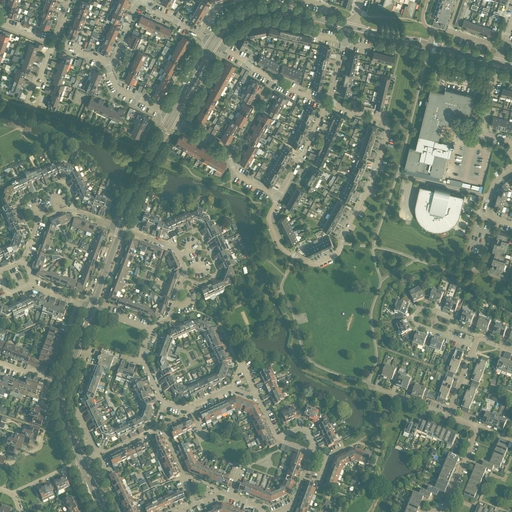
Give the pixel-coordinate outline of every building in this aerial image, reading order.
[(129,5),(118,0),(117,0),(116,5),(124,9),(125,6),(128,7),(129,5)] [(207,4),(208,2),(206,0),(205,0),(204,2),(201,0),(198,5),(206,9),(206,8),(207,9),(209,5),(207,4)] [(349,5),(350,1),(345,0),(340,0),(339,4),(346,6),(346,8),(349,9),(350,5),(349,5)] [(384,0),(382,8),(391,11),(395,2),(393,1),(392,0),(409,0),(407,6),(405,5),(402,15),(412,18),(417,1),(419,2),(420,0),(384,0)] [(437,5),(434,14),(437,15),(435,18),(434,18),(435,19),(432,25),(441,28),(441,25),(443,26),(444,27),(444,28),(445,28),(446,28),(446,27),(447,27),(448,23),(445,22),(452,3),(455,4),(455,0),(438,0),(438,1),(441,2),(440,5),(437,5)] [(80,2),(78,6),(88,9),(90,4),(81,1),(81,2),(80,2)] [(19,7),(15,6),(9,4),(8,7),(9,8),(9,10),(17,12),(19,7)] [(124,9),(116,5),(114,10),(125,15),(126,12),(123,11),(124,9)] [(205,11),(206,9),(198,5),(195,10),(204,15),(206,12),(205,11)] [(86,14),(88,9),(78,6),(77,9),(78,10),(78,11),(86,14)] [(15,18),(17,12),(9,10),(8,11),(7,11),(6,14),(15,18)] [(49,18),(51,13),(42,10),(41,15),(43,16),(49,18)] [(125,15),(114,10),(111,15),(119,18),(121,16),(124,17),(125,15)] [(204,15),(195,10),(193,15),(200,19),(201,18),(202,18),(204,15)] [(84,19),(86,14),(78,11),(77,13),(76,12),(75,16),(84,19)] [(118,21),(119,18),(111,15),(109,20),(112,21),(120,25),(121,22),(118,21)] [(142,25),(145,17),(140,15),(137,23),(142,25)] [(200,19),(193,15),(190,19),(199,24),(201,21),(199,20),(200,19)] [(52,19),(49,18),(43,16),(41,21),(49,24),(50,22),(51,23),(52,19)] [(82,24),(84,19),(75,16),(73,19),(75,20),(74,21),(82,24)] [(147,28),(151,20),(145,17),(142,25),(147,28)] [(151,32),(155,22),(151,20),(147,28),(146,30),(151,32)] [(49,25),(49,24),(41,21),(39,26),(45,29),(48,30),(50,26),(49,25)] [(80,29),(82,24),(74,21),(73,23),(72,22),(71,26),(78,29),(80,29)] [(118,30),(120,25),(112,21),(110,26),(118,30)] [(156,34),(160,24),(155,22),(151,32),(156,34)] [(160,37),(161,34),(165,26),(160,24),(156,34),(160,37)] [(76,34),(78,29),(71,26),(69,25),(67,29),(69,29),(68,31),(76,34)] [(116,35),(118,30),(110,26),(108,31),(116,35)] [(171,29),(165,26),(161,34),(167,37),(171,29)] [(497,31),(491,29),(489,36),(494,38),(497,31)] [(10,33),(3,30),(2,33),(1,33),(0,32),(0,35),(0,36),(0,35),(0,38),(7,41),(10,33)] [(76,34),(68,31),(67,32),(66,32),(65,35),(71,38),(70,40),(76,42),(79,35),(76,34)] [(113,40),(116,35),(108,31),(105,36),(113,40)] [(128,35),(127,37),(138,42),(140,37),(132,34),(131,36),(128,35)] [(111,45),(113,40),(105,36),(103,41),(111,45)] [(182,36),(179,41),(187,45),(190,40),(182,36)] [(239,37),(237,40),(247,45),(249,40),(242,36),(240,38),(239,37)] [(135,48),(138,42),(127,37),(126,40),(129,41),(127,44),(135,48)] [(244,50),(247,45),(237,40),(236,42),(237,43),(236,45),(244,50)] [(109,50),(111,45),(103,41),(101,46),(109,50)] [(184,50),(187,45),(179,41),(177,45),(184,50)] [(30,43),(28,49),(36,52),(37,49),(40,50),(42,45),(36,42),(35,45),(30,43)] [(107,55),(109,50),(101,46),(99,45),(96,50),(107,55)] [(182,54),(184,50),(177,45),(174,50),(182,54)] [(322,45),(321,50),(331,53),(332,50),(330,50),(331,47),(322,45)] [(35,54),(36,52),(28,49),(26,54),(37,58),(38,55),(35,54)] [(132,52),(131,54),(133,55),(135,56),(143,59),(146,60),(148,55),(138,50),(136,53),(132,52)] [(179,59),(182,54),(174,50),(171,55),(179,59)] [(61,58),(60,60),(68,63),(70,58),(65,56),(66,53),(60,51),(58,56),(61,58)] [(26,54),(23,53),(21,58),(24,59),(32,62),(33,59),(36,60),(37,58),(26,54)] [(261,64),(266,57),(261,54),(257,62),(261,64)] [(179,59),(171,55),(169,59),(176,64),(179,59)] [(143,59),(135,56),(133,61),(141,64),(143,59)] [(266,67),(270,59),(266,57),(261,64),(266,67)] [(31,64),(32,62),(24,59),(22,64),(34,68),(34,65),(31,64)] [(174,68),(176,64),(169,59),(166,64),(174,68)] [(271,70),(275,62),(270,59),(266,67),(271,70)] [(66,68),(68,63),(60,60),(59,63),(56,62),(55,64),(66,68)] [(226,64),(225,66),(233,71),(236,66),(228,61),(228,62),(225,60),(224,62),(226,64)] [(139,69),(141,64),(133,61),(131,65),(139,69)] [(280,65),(275,62),(271,70),(276,72),(280,65)] [(34,68),(22,64),(20,69),(29,72),(30,69),(33,70),(34,68)] [(65,73),(66,68),(55,64),(54,67),(57,68),(56,70),(65,73)] [(174,68),(166,64),(163,69),(171,73),(174,68)] [(284,74),(288,66),(283,64),(279,72),(284,74)] [(139,69),(131,65),(129,70),(137,74),(139,69)] [(235,72),(233,71),(225,66),(224,69),(221,67),(219,70),(230,76),(232,77),(235,72)] [(289,76),(293,68),(288,66),(284,74),(289,76)] [(29,72),(20,69),(17,68),(15,73),(24,76),(25,73),(28,74),(29,72)] [(294,78),(298,70),(293,68),(289,76),(294,78)] [(168,78),(171,73),(163,69),(160,74),(163,75),(168,78)] [(63,78),(65,73),(56,70),(56,73),(52,72),(51,74),(63,78)] [(94,70),(91,75),(103,80),(104,78),(101,76),(102,73),(94,70)] [(134,79),(137,74),(129,70),(126,75),(134,79)] [(228,80),(230,76),(219,70),(218,72),(221,73),(220,76),(228,80)] [(303,72),(298,70),(294,78),(300,80),(303,72)] [(23,79),(24,76),(15,73),(13,78),(25,82),(26,80),(23,79)] [(61,83),(63,78),(51,74),(51,77),(54,78),(53,81),(61,83)] [(103,80),(91,75),(89,80),(97,83),(98,81),(102,82),(103,80)] [(132,84),(134,79),(126,75),(124,80),(132,84)] [(171,79),(168,78),(163,75),(161,80),(168,85),(171,79)] [(225,85),(228,80),(220,76),(218,79),(215,77),(214,79),(225,85)] [(25,82),(13,78),(12,83),(20,86),(21,84),(24,85),(25,82)] [(222,90),(225,85),(214,79),(213,81),(216,83),(214,85),(222,90)] [(253,79),(250,84),(261,90),(262,88),(259,86),(261,83),(253,79)] [(96,86),(97,83),(89,80),(87,85),(98,90),(99,87),(96,86)] [(168,85),(161,80),(158,85),(166,89),(168,85)] [(61,84),(61,83),(53,81),(52,83),(55,84),(54,87),(62,90),(64,85),(61,84)] [(19,89),(20,86),(12,83),(10,89),(15,91),(14,93),(20,96),(22,90),(19,89)] [(87,85),(85,84),(83,89),(93,93),(94,91),(97,92),(98,90),(87,85)] [(261,90),(250,84),(247,89),(255,93),(257,91),(259,92),(261,90)] [(166,89),(158,85),(155,90),(163,94),(166,89)] [(220,95),(222,90),(214,85),(213,88),(210,86),(209,88),(220,95)] [(61,95),(62,90),(54,87),(53,90),(50,89),(49,91),(61,95)] [(220,95),(209,88),(208,91),(211,92),(209,95),(217,99),(220,95)] [(255,93),(247,89),(245,93),(255,100),(257,97),(254,96),(255,93)] [(438,90),(430,89),(428,98),(429,98),(429,100),(428,100),(416,148),(410,147),(405,168),(442,177),(447,158),(449,159),(451,151),(449,151),(450,147),(451,147),(452,141),(440,138),(440,141),(438,140),(439,140),(442,125),(442,123),(450,124),(453,111),(454,111),(454,112),(469,116),(470,113),(471,108),(474,96),(445,89),(444,93),(438,91),(438,90)] [(163,94),(155,90),(153,94),(160,99),(163,94)] [(59,100),(61,95),(49,91),(48,93),(52,94),(51,97),(59,100)] [(255,100),(245,93),(242,98),(250,103),(251,100),(254,102),(255,100)] [(277,97),(273,95),(272,97),(274,98),(276,99),(284,103),(286,105),(289,100),(279,94),(277,97)] [(217,99),(209,95),(206,100),(214,104),(217,99)] [(91,109),(95,101),(92,100),(94,97),(91,96),(86,107),(91,109)] [(57,105),(59,100),(51,97),(50,100),(46,99),(44,104),(51,106),(52,104),(57,105)] [(96,111),(101,100),(99,99),(98,102),(95,101),(91,109),(96,111)] [(281,108),(284,103),(276,99),(273,103),(281,108)] [(101,113),(105,105),(102,104),(103,101),(101,100),(96,111),(101,113)] [(214,104),(206,100),(204,104),(212,109),(214,104)] [(245,102),(242,107),(250,112),(253,107),(245,102)] [(278,113),(281,108),(273,103),(270,108),(278,113)] [(106,116),(111,105),(109,104),(107,107),(105,105),(101,113),(106,116)] [(212,109),(204,104),(201,109),(209,114),(212,109)] [(111,118),(115,110),(112,109),(113,106),(111,105),(106,116),(111,118)] [(307,105),(305,110),(315,114),(316,111),(315,110),(316,108),(307,105)] [(247,116),(250,112),(242,107),(240,112),(247,116)] [(116,120),(121,109),(119,108),(117,111),(115,110),(111,118),(110,121),(115,123),(116,120)] [(278,113),(270,108),(268,113),(276,117),(278,113)] [(123,110),(121,109),(116,120),(121,122),(125,114),(122,113),(123,110)] [(206,118),(209,114),(201,109),(198,114),(206,118)] [(314,117),(315,114),(305,110),(303,115),(311,118),(312,116),(314,117)] [(245,121),(247,116),(240,112),(237,117),(245,121)] [(259,114),(258,116),(269,123),(274,119),(264,113),(262,116),(259,114)] [(332,115),(331,117),(341,121),(344,116),(336,113),(334,116),(332,115)] [(140,114),(137,119),(148,124),(149,122),(146,121),(148,118),(140,114)] [(203,123),(206,118),(198,114),(196,119),(203,123)] [(310,120),(311,118),(303,115),(301,120),(311,124),(312,121),(310,120)] [(271,124),(269,123),(258,116),(257,118),(259,120),(258,123),(266,127),(268,128),(271,124)] [(242,126),(245,121),(237,117),(234,121),(234,122),(239,124),(239,125),(242,126)] [(339,126),(341,121),(331,117),(330,119),(332,120),(331,123),(339,126)] [(148,124),(137,119),(135,124),(143,128),(144,125),(147,126),(148,124)] [(236,129),(239,125),(239,124),(234,122),(234,121),(231,120),(228,125),(236,129)] [(310,127),(311,124),(301,120),(299,124),(307,128),(308,126),(310,127)] [(263,132),(266,127),(258,123),(257,125),(254,123),(253,126),(263,132)] [(337,131),(339,126),(331,123),(330,125),(328,125),(327,127),(337,131)] [(143,128),(135,124),(133,129),(144,134),(145,132),(142,130),(143,128)] [(228,125),(227,124),(224,129),(226,130),(234,134),(236,129),(228,125)] [(306,130),(307,128),(299,124),(296,129),(307,134),(308,131),(306,130)] [(369,124),(367,129),(378,133),(379,131),(377,130),(378,127),(369,124)] [(261,136),(263,132),(253,126),(251,128),(254,130),(253,132),(261,136)] [(335,136),(337,131),(327,127),(326,129),(328,130),(327,133),(335,136)] [(144,134),(133,129),(131,134),(139,138),(140,135),(143,136),(144,134)] [(307,134),(296,129),(294,134),(303,138),(304,136),(305,137),(307,134)] [(234,134),(226,130),(223,134),(231,139),(234,134)] [(258,141),(261,136),(253,132),(251,134),(249,133),(247,135),(258,141)] [(333,141),(335,136),(327,133),(326,135),(324,135),(323,137),(333,141)] [(231,139),(223,134),(220,139),(228,144),(231,139)] [(302,140),(303,138),(294,134),(292,139),(302,144),(303,141),(302,140)] [(179,147),(185,136),(183,135),(182,138),(179,137),(174,144),(179,147)] [(255,146),(258,141),(247,135),(246,137),(249,139),(247,142),(255,146)] [(373,140),(374,137),(366,135),(364,140),(374,143),(375,141),(373,140)] [(184,150),(188,142),(186,141),(188,138),(185,136),(179,147),(184,150)] [(331,146),(333,141),(323,137),(322,139),(324,140),(323,143),(331,146)] [(302,144),(292,139),(290,144),(298,148),(299,146),(301,147),(302,144)] [(189,152),(195,142),(193,141),(191,144),(188,142),(184,150),(189,152)] [(197,143),(195,142),(189,152),(193,155),(198,147),(195,146),(197,143)] [(258,147),(255,146),(247,142),(246,144),(249,146),(248,148),(255,152),(258,147)] [(329,151),(331,146),(323,143),(321,145),(320,144),(318,147),(329,151)] [(284,145),(281,150),(291,155),(292,153),(291,152),(292,149),(284,145)] [(370,150),(371,148),(362,145),(360,150),(371,153),(372,151),(370,150)] [(198,158),(204,147),(202,146),(200,149),(198,147),(193,155),(198,158)] [(198,158),(197,160),(201,163),(203,160),(207,153),(205,151),(206,148),(204,147),(198,158)] [(329,151),(318,147),(317,149),(319,150),(318,153),(326,156),(329,151)] [(253,157),(255,152),(248,148),(246,151),(243,149),(242,151),(253,157)] [(291,155),(281,150),(279,155),(287,159),(288,157),(290,158),(291,155)] [(371,153),(360,150),(359,155),(367,158),(368,155),(370,156),(371,153)] [(208,163),(214,152),(212,151),(210,154),(207,153),(203,160),(208,163)] [(253,157),(242,151),(241,153),(244,155),(242,157),(250,162),(253,157)] [(212,166),(217,158),(214,157),(216,154),(214,152),(208,163),(212,166)] [(326,156),(318,153),(317,155),(315,154),(314,157),(324,161),(326,156)] [(287,159),(279,155),(276,159),(286,165),(287,162),(285,161),(287,159)] [(217,168),(223,158),(221,156),(219,159),(217,158),(212,166),(217,168)] [(247,167),(250,162),(242,157),(241,160),(238,158),(237,161),(247,167)] [(324,161),(314,157),(313,159),(315,160),(314,163),(322,166),(324,161)] [(225,159),(223,158),(217,168),(222,171),(226,163),(224,162),(225,159)] [(358,158),(355,163),(365,168),(367,165),(365,164),(366,162),(358,158)] [(284,167),(286,165),(276,159),(274,164),(281,168),(283,166),(284,167)] [(10,166),(11,169),(25,165),(24,161),(10,166)] [(365,168),(355,163),(353,168),(361,172),(362,169),(364,170),(365,168)] [(65,175),(68,166),(63,164),(55,167),(59,174),(60,173),(65,175)] [(281,168),(274,164),(271,169),(280,174),(282,172),(280,171),(281,168)] [(53,165),(48,167),(55,181),(57,180),(55,176),(57,175),(53,165)] [(73,168),(68,166),(65,175),(69,177),(70,178),(77,175),(73,168)] [(55,181),(48,167),(44,170),(48,179),(50,178),(52,182),(55,181)] [(312,169),(311,172),(320,177),(323,172),(315,168),(314,170),(312,169)] [(360,174),(361,172),(353,168),(351,173),(361,177),(362,175),(360,174)] [(45,183),(40,172),(39,169),(34,172),(38,181),(41,180),(42,184),(45,183)] [(280,174),(271,169),(268,173),(276,178),(277,176),(279,177),(280,174)] [(48,179),(44,170),(40,172),(45,183),(46,185),(48,184),(46,180),(48,179)] [(38,181),(34,172),(29,174),(33,183),(36,182),(37,186),(40,185),(38,181)] [(320,177),(311,172),(309,174),(311,175),(310,178),(318,182),(320,177)] [(275,180),(276,178),(268,173),(265,178),(275,184),(277,181),(275,180)] [(361,177),(351,173),(349,178),(357,181),(358,179),(360,180),(361,177)] [(33,183),(29,174),(24,176),(30,189),(33,188),(31,184),(33,183)] [(79,174),(77,175),(70,178),(71,181),(67,183),(68,185),(81,179),(79,174)] [(30,189),(24,176),(19,178),(20,181),(24,190),(27,188),(29,193),(31,192),(30,189)] [(24,190),(20,181),(19,178),(14,180),(15,183),(21,196),(24,195),(22,191),(24,190)] [(275,184),(265,178),(263,183),(271,188),(272,185),(274,186),(275,184)] [(318,182),(310,178),(309,180),(307,179),(305,181),(315,187),(318,182)] [(356,184),(357,181),(349,178),(346,183),(356,187),(358,184),(356,184)] [(75,188),(83,184),(81,179),(68,185),(69,187),(73,185),(75,188)] [(315,187),(305,181),(304,184),(306,185),(304,187),(312,191),(315,187)] [(21,196),(15,183),(10,185),(11,188),(14,194),(17,193),(19,197),(21,196)] [(356,187),(346,183),(344,187),(352,191),(353,189),(355,190),(356,187)] [(500,188),(498,193),(507,196),(508,191),(507,190),(508,189),(504,183),(502,185),(501,188),(500,188)] [(86,189),(83,184),(75,188),(76,190),(72,192),(73,195),(86,189)] [(462,207),(464,196),(420,185),(417,196),(420,196),(419,199),(418,199),(417,203),(417,207),(417,211),(418,215),(420,219),(423,223),(427,226),(430,228),(433,228),(434,229),(437,229),(441,229),(444,228),(449,226),(451,225),(454,222),(455,220),(457,217),(458,215),(459,209),(460,206),(462,207)] [(297,187),(294,192),(302,197),(304,192),(297,187)] [(352,191),(344,187),(342,192),(352,197),(353,194),(351,193),(352,191)] [(4,191),(2,196),(11,200),(13,195),(14,194),(11,188),(4,191)] [(88,193),(86,189),(73,195),(74,197),(78,195),(79,198),(88,193)] [(302,197),(294,192),(291,197),(299,201),(302,197)] [(352,197),(342,192),(339,197),(348,201),(349,199),(350,200),(352,197)] [(90,198),(88,193),(79,198),(73,200),(75,203),(81,200),(82,203),(87,205),(90,198)] [(11,200),(2,196),(0,202),(4,209),(10,205),(10,204),(11,200)] [(98,208),(101,198),(96,196),(95,200),(91,209),(90,213),(93,214),(96,207),(98,208)] [(299,201),(291,197),(288,202),(296,206),(299,201)] [(91,209),(95,200),(90,198),(87,205),(85,211),(87,212),(89,208),(91,209)] [(101,217),(107,200),(101,198),(98,208),(100,208),(98,216),(101,217)] [(112,202),(107,200),(101,217),(103,218),(106,211),(112,202)] [(338,200),(335,205),(345,211),(346,208),(344,207),(346,205),(338,200)] [(296,206),(288,202),(286,206),(294,211),(296,206)] [(3,214),(12,210),(16,208),(15,206),(11,207),(10,205),(4,209),(1,210),(3,213),(2,214),(3,214)] [(345,211),(335,205),(333,210),(341,214),(342,212),(344,213),(345,211)] [(5,219),(18,212),(17,210),(13,212),(12,210),(3,214),(2,214),(2,215),(0,215),(3,220),(5,219)] [(341,214),(333,210),(330,215),(340,220),(341,218),(339,217),(341,214)] [(19,215),(18,212),(5,219),(7,223),(16,219),(15,216),(19,215)] [(144,233),(150,216),(145,214),(146,213),(141,212),(139,217),(143,218),(141,223),(144,224),(141,232),(144,233)] [(199,224),(202,215),(196,213),(189,216),(192,223),(194,222),(199,224)] [(61,216),(57,219),(60,226),(69,222),(70,223),(72,217),(63,214),(61,216)] [(192,223),(189,216),(188,214),(183,216),(189,229),(192,228),(190,224),(192,223)] [(207,217),(202,215),(199,224),(203,226),(204,227),(210,224),(207,217)] [(340,220),(330,215),(327,219),(335,224),(336,221),(338,222),(340,220)] [(152,227),(155,218),(150,216),(144,233),(147,234),(149,226),(152,227)] [(189,229),(183,216),(178,218),(182,228),(185,226),(187,230),(189,229)] [(280,225),(288,221),(286,216),(278,220),(280,225)] [(160,220),(155,218),(152,227),(154,228),(151,236),(154,237),(156,233),(159,223),(160,220)] [(182,228),(178,218),(173,221),(180,234),(182,233),(180,229),(182,228)] [(9,227),(22,221),(21,219),(17,220),(16,219),(7,223),(9,227)] [(60,226),(57,219),(52,221),(52,220),(49,221),(46,229),(47,230),(54,232),(55,229),(60,226)] [(79,227),(82,221),(79,220),(79,221),(74,219),(71,227),(78,230),(79,227)] [(334,226),(335,224),(327,219),(325,224),(334,229),(336,227),(334,226)] [(11,231),(20,227),(19,225),(23,223),(22,221),(9,227),(11,231)] [(86,232),(89,225),(84,223),(85,222),(82,221),(79,227),(78,230),(86,232)] [(180,234),(173,221),(168,223),(173,232),(175,231),(177,235),(180,234)] [(290,226),(288,221),(280,225),(282,230),(290,226)] [(202,234),(217,227),(215,222),(210,224),(204,227),(205,230),(201,232),(202,234)] [(162,232),(164,225),(159,223),(156,233),(158,234),(157,238),(159,239),(162,232)] [(173,232),(168,223),(164,225),(162,232),(167,234),(170,233),(172,239),(175,237),(173,232)] [(334,229),(325,224),(322,229),(330,233),(331,231),(333,232),(334,229)] [(94,226),(89,225),(86,232),(91,234),(92,232),(95,233),(97,226),(94,225),(94,226)] [(102,228),(97,226),(95,233),(96,233),(96,234),(99,235),(98,237),(102,239),(103,236),(105,237),(104,236),(105,234),(106,235),(107,232),(101,230),(102,228)] [(293,231),(290,226),(282,230),(285,235),(293,231)] [(21,229),(20,227),(11,231),(13,236),(20,233),(26,230),(25,227),(21,229)] [(220,231),(218,227),(217,227),(202,234),(203,236),(207,234),(208,237),(220,231)] [(55,232),(54,232),(51,231),(47,230),(45,234),(44,234),(43,237),(49,239),(50,236),(53,237),(55,232)] [(206,243),(209,242),(222,236),(220,231),(208,237),(209,239),(205,241),(206,243)] [(295,236),(293,231),(285,235),(287,240),(295,236)] [(490,255),(488,262),(492,264),(492,265),(491,265),(489,270),(499,273),(500,268),(503,269),(506,260),(503,259),(505,254),(502,253),(503,249),(506,250),(509,240),(506,239),(508,235),(498,232),(496,237),(498,237),(497,238),(493,237),(492,241),(488,240),(487,244),(493,246),(492,250),(495,251),(494,256),(490,255)] [(23,238),(20,233),(13,236),(11,241),(23,245),(24,242),(22,241),(23,238)] [(103,242),(105,237),(103,236),(102,239),(98,237),(97,240),(94,239),(92,244),(100,247),(102,242),(103,242)] [(224,241),(222,236),(209,242),(210,245),(214,243),(215,245),(224,241)] [(298,241),(295,236),(287,240),(289,245),(298,241)] [(49,242),(49,239),(43,237),(42,240),(43,240),(42,245),(49,248),(51,243),(49,242)] [(329,237),(324,239),(327,247),(332,245),(329,237)] [(327,247),(324,239),(319,241),(323,249),(327,247)] [(128,245),(129,246),(128,249),(133,250),(134,248),(136,249),(139,242),(136,241),(135,243),(129,240),(128,243),(129,244),(129,245),(128,245)] [(217,251),(226,246),(224,241),(215,245),(211,247),(212,250),(216,248),(217,251)] [(323,249),(319,241),(314,244),(318,252),(323,249)] [(11,242),(9,247),(12,254),(18,251),(19,249),(22,250),(23,247),(11,242)] [(145,254),(148,246),(143,244),(140,242),(138,249),(141,250),(140,252),(145,254)] [(98,251),(100,247),(92,244),(91,249),(93,250),(92,252),(98,255),(99,252),(98,251)] [(318,252),(314,244),(309,246),(313,254),(318,252)] [(47,252),(49,248),(42,245),(40,249),(39,249),(38,252),(44,254),(45,251),(47,252)] [(132,253),(133,250),(128,249),(129,246),(128,245),(125,251),(126,252),(125,256),(133,259),(135,254),(132,253)] [(153,254),(155,248),(153,247),(152,248),(148,246),(145,254),(150,256),(151,253),(153,254)] [(228,251),(226,246),(217,251),(218,253),(214,255),(215,257),(228,251)] [(313,254),(309,246),(304,249),(308,257),(313,254)] [(12,254),(9,247),(5,249),(9,258),(11,257),(13,261),(15,260),(12,254)] [(158,249),(155,248),(153,254),(156,255),(155,258),(160,260),(163,252),(158,250),(158,249)] [(9,258),(5,249),(0,251),(4,258),(7,264),(9,263),(7,259),(9,258)] [(231,256),(228,251),(215,257),(213,258),(214,261),(218,259),(220,261),(231,256)] [(97,257),(98,255),(92,252),(91,255),(89,254),(87,259),(94,262),(96,257),(97,257)] [(166,261),(169,266),(176,262),(174,258),(175,258),(174,254),(165,252),(164,257),(167,258),(168,258),(169,260),(166,261)] [(37,257),(35,262),(43,265),(45,259),(42,259),(43,256),(37,253),(36,256),(37,257)] [(133,259),(125,256),(123,261),(122,260),(121,263),(128,266),(128,263),(131,264),(133,259)] [(233,261),(231,256),(220,261),(221,264),(217,266),(218,268),(233,261)] [(93,266),(94,262),(87,259),(85,264),(87,265),(86,267),(93,270),(94,267),(93,266)] [(235,266),(233,261),(218,268),(219,271),(223,269),(224,271),(231,268),(235,266)] [(41,269),(43,265),(35,262),(34,266),(33,266),(32,269),(34,269),(36,273),(37,273),(39,268),(41,269)] [(178,267),(176,262),(169,266),(171,271),(173,270),(174,272),(174,273),(172,276),(176,277),(177,278),(180,269),(179,266),(178,267)] [(127,268),(128,266),(121,263),(120,266),(121,267),(119,271),(127,274),(129,269),(127,268)] [(92,273),(93,270),(86,267),(86,270),(83,269),(81,274),(89,277),(91,272),(92,273)] [(44,277),(46,273),(43,272),(44,270),(41,269),(39,268),(37,273),(36,273),(36,275),(36,277),(39,278),(39,277),(41,277),(40,278),(41,278),(41,276),(44,277)] [(234,275),(231,268),(224,271),(225,273),(223,277),(232,281),(234,275)] [(51,281),(54,273),(47,271),(46,273),(44,277),(41,276),(41,278),(46,280),(47,279),(51,281)] [(125,279),(127,274),(119,271),(118,276),(116,276),(115,278),(122,281),(123,278),(125,279)] [(59,285),(61,279),(58,278),(59,275),(54,273),(51,281),(56,283),(55,284),(59,285)] [(87,281),(89,277),(81,274),(80,279),(82,280),(81,283),(85,284),(84,287),(85,287),(86,288),(88,282),(87,281)] [(175,282),(176,277),(172,276),(169,274),(167,279),(169,280),(168,283),(175,285),(176,282),(175,282)] [(67,287),(69,279),(64,277),(63,280),(61,279),(59,285),(61,286),(62,285),(67,287)] [(232,281),(223,277),(221,282),(220,282),(223,289),(230,286),(232,281)] [(121,283),(122,281),(115,278),(114,281),(115,282),(114,286),(122,289),(123,284),(121,283)] [(74,289),(76,284),(73,283),(74,281),(69,279),(67,287),(71,288),(71,289),(74,290),(74,289)] [(223,289),(220,282),(217,284),(215,280),(213,281),(219,294),(224,291),(223,289)] [(219,294),(213,281),(211,282),(212,286),(210,287),(214,296),(219,294)] [(85,289),(85,287),(84,287),(85,284),(81,283),(80,285),(77,284),(76,284),(74,289),(76,289),(75,291),(83,294),(84,292),(84,293),(86,290),(85,289)] [(174,288),(175,285),(168,283),(167,285),(165,285),(163,290),(171,293),(173,287),(174,288)] [(214,296),(210,287),(207,288),(205,284),(203,285),(209,298),(214,296)] [(209,298),(203,285),(201,286),(202,290),(200,291),(201,294),(204,300),(209,298)] [(122,289),(114,286),(112,291),(111,290),(109,296),(111,297),(112,294),(119,297),(122,289)] [(426,297),(426,290),(423,290),(422,288),(414,291),(419,302),(424,299),(423,297),(424,297),(426,297)] [(169,297),(171,293),(163,290),(161,295),(164,295),(163,298),(169,300),(170,297),(169,297)] [(434,303),(438,293),(433,290),(432,293),(429,292),(429,290),(426,290),(426,297),(429,297),(430,297),(429,301),(434,303)] [(439,290),(438,293),(434,303),(439,305),(440,303),(443,304),(446,297),(444,297),(446,292),(439,290)] [(419,302),(414,291),(409,294),(409,296),(407,297),(406,296),(404,298),(409,303),(410,301),(412,300),(413,304),(419,302)] [(37,309),(42,295),(39,294),(37,300),(35,299),(29,301),(33,308),(37,309)] [(119,297),(112,294),(111,297),(109,296),(109,297),(110,297),(109,299),(108,298),(107,301),(113,303),(112,305),(115,306),(119,297)] [(42,311),(44,304),(45,302),(43,301),(44,297),(42,296),(42,295),(37,309),(42,311)] [(33,308),(29,301),(28,299),(26,300),(24,296),(21,297),(27,310),(33,308)] [(27,310),(21,297),(19,298),(21,302),(18,303),(23,312),(27,310)] [(46,315),(52,299),(49,297),(47,305),(44,304),(42,311),(41,314),(46,315)] [(450,311),(454,300),(446,297),(443,304),(446,305),(444,309),(450,311)] [(407,305),(409,303),(404,298),(402,300),(403,302),(402,303),(398,302),(396,307),(407,311),(409,306),(407,305)] [(51,317),(55,308),(53,307),(55,300),(52,299),(46,315),(51,317)] [(125,308),(127,301),(123,299),(122,301),(119,300),(117,307),(120,308),(120,306),(125,308)] [(159,301),(157,306),(165,309),(166,304),(167,305),(169,302),(162,299),(161,302),(159,301)] [(459,302),(454,300),(450,311),(455,313),(456,311),(458,312),(461,305),(458,304),(459,302)] [(24,315),(23,312),(18,303),(16,305),(14,301),(12,302),(19,317),(24,315)] [(56,319),(63,302),(60,301),(57,309),(55,308),(51,317),(56,319)] [(133,302),(127,301),(125,308),(129,310),(129,311),(132,312),(134,306),(132,305),(133,302)] [(19,317),(12,302),(9,303),(11,307),(9,308),(12,315),(14,320),(19,317)] [(66,303),(63,302),(56,319),(62,321),(65,312),(63,311),(66,303)] [(135,312),(140,314),(143,306),(138,304),(139,303),(136,302),(134,306),(132,312),(135,313),(135,312)] [(144,317),(147,318),(149,311),(150,309),(148,308),(148,306),(144,304),(143,306),(140,314),(145,315),(144,317)] [(165,309),(157,306),(155,311),(158,312),(156,317),(157,318),(161,316),(163,317),(165,312),(164,311),(165,309)] [(12,315),(9,308),(7,309),(3,307),(0,314),(0,316),(5,318),(12,315)] [(405,316),(407,311),(396,307),(394,313),(398,314),(397,316),(395,316),(396,320),(402,320),(402,317),(403,316),(405,316)] [(469,314),(470,314),(471,311),(463,308),(462,311),(461,311),(458,318),(461,319),(460,323),(465,324),(469,314)] [(155,311),(153,310),(152,312),(149,311),(147,318),(150,319),(150,318),(152,318),(152,319),(155,321),(156,319),(157,318),(156,317),(158,312),(155,311)] [(475,324),(477,317),(470,314),(469,314),(465,324),(471,327),(472,323),(475,324)] [(481,331),(485,320),(486,318),(486,317),(480,315),(479,315),(478,318),(477,317),(475,324),(478,325),(476,329),(481,331)] [(195,330),(192,324),(189,317),(186,319),(188,323),(186,324),(190,333),(195,330)] [(205,317),(204,320),(199,332),(204,334),(211,331),(208,325),(206,325),(208,318),(205,317)] [(199,332),(204,320),(201,319),(200,322),(197,321),(192,324),(195,330),(199,332)] [(190,333),(186,324),(184,325),(182,320),(180,321),(186,335),(190,333)] [(402,322),(402,320),(396,320),(396,323),(397,323),(399,325),(397,326),(399,332),(409,327),(407,322),(403,323),(402,322)] [(491,330),(493,325),(490,324),(491,322),(485,320),(481,331),(487,333),(488,329),(491,330)] [(186,335),(180,321),(177,323),(179,327),(177,328),(182,337),(186,335)] [(177,339),(171,325),(171,324),(168,326),(171,331),(168,332),(166,338),(173,341),(177,339)] [(182,337),(177,328),(175,329),(174,324),(171,325),(177,339),(182,337)] [(498,337),(502,326),(497,324),(496,326),(493,325),(491,330),(494,331),(493,335),(498,337)] [(507,336),(510,329),(502,326),(498,337),(503,339),(505,335),(507,336)] [(409,327),(399,332),(401,337),(405,335),(406,337),(405,338),(407,340),(412,335),(410,334),(409,333),(411,332),(409,327)] [(217,328),(211,331),(204,334),(206,338),(215,334),(214,332),(218,330),(217,328)] [(50,329),(48,335),(62,340),(64,334),(63,334),(50,329)] [(26,332),(14,336),(16,341),(17,341),(16,338),(19,337),(27,335),(26,332)] [(208,343),(221,336),(220,334),(216,336),(215,334),(206,338),(208,343)] [(409,342),(411,341),(413,342),(412,346),(417,348),(418,346),(422,336),(416,334),(415,337),(413,337),(412,335),(407,340),(409,342)] [(62,340),(48,335),(46,340),(60,345),(62,340)] [(171,346),(173,341),(166,338),(160,336),(159,338),(163,340),(162,343),(171,346)] [(210,347),(219,343),(218,341),(222,339),(221,336),(208,343),(206,344),(208,348),(210,347)] [(427,347),(429,341),(426,340),(427,338),(422,336),(418,346),(423,348),(424,346),(427,347)] [(435,350),(439,340),(433,338),(432,342),(429,341),(427,347),(435,350)] [(60,345),(46,340),(45,345),(59,350),(60,345)] [(444,342),(439,340),(435,350),(443,354),(446,345),(443,344),(444,342)] [(169,351),(171,346),(162,343),(161,345),(157,344),(156,346),(169,351)] [(220,344),(219,343),(210,347),(212,351),(225,345),(224,343),(220,344)] [(10,358),(14,347),(6,344),(2,355),(10,358)] [(59,350),(45,345),(43,350),(57,355),(59,350)] [(167,356),(169,351),(156,346),(155,348),(159,350),(158,353),(167,356)] [(212,353),(215,357),(224,353),(223,351),(227,349),(226,346),(212,353)] [(18,361),(23,350),(14,347),(10,358),(18,361)] [(453,357),(451,362),(460,365),(461,361),(463,355),(461,354),(462,351),(463,352),(463,351),(456,349),(455,352),(453,357)] [(31,353),(23,350),(18,361),(27,364),(29,357),(29,358),(31,353)] [(57,355),(43,350),(41,356),(55,361),(57,355)] [(167,356),(158,353),(157,355),(153,354),(152,356),(159,358),(166,361),(167,356)] [(225,355),(224,353),(215,357),(217,362),(226,357),(230,355),(229,353),(225,355)] [(501,372),(508,354),(505,353),(503,358),(504,359),(503,361),(500,359),(496,370),(501,372)] [(101,354),(100,358),(97,366),(109,370),(113,358),(101,354)] [(506,374),(510,363),(508,362),(508,361),(509,360),(511,355),(508,354),(501,372),(506,374)] [(55,361),(41,356),(39,361),(42,362),(45,363),(48,364),(48,365),(53,366),(55,361)] [(227,359),(226,357),(217,362),(219,366),(225,363),(232,360),(231,357),(227,359)] [(168,365),(166,361),(159,358),(157,364),(158,367),(152,369),(153,372),(168,365)] [(476,367),(475,371),(483,374),(485,369),(487,364),(488,361),(481,358),(481,359),(482,359),(481,361),(479,361),(476,367)] [(121,380),(124,371),(122,370),(125,362),(122,361),(115,378),(121,380)] [(458,369),(460,365),(451,362),(450,364),(449,367),(448,372),(447,372),(446,375),(453,378),(454,375),(455,375),(458,369)] [(228,368),(225,363),(219,366),(217,370),(232,376),(233,373),(227,371),(228,368)] [(126,382),(132,365),(129,364),(126,372),(124,371),(121,380),(126,382)] [(131,384),(133,377),(134,374),(132,374),(135,366),(132,365),(126,382),(131,384)] [(160,374),(170,370),(168,365),(153,372),(155,374),(160,372),(160,374)] [(93,370),(92,373),(101,376),(103,371),(90,366),(89,368),(93,370)] [(387,379),(391,369),(382,366),(380,372),(383,373),(381,377),(387,379)] [(395,382),(397,375),(395,374),(396,371),(391,369),(387,379),(395,382)] [(172,374),(170,370),(160,374),(161,376),(157,378),(158,380),(172,374)] [(232,376),(217,370),(215,375),(218,382),(224,379),(225,377),(231,379),(232,376)] [(255,383),(262,380),(267,377),(268,379),(272,377),(274,376),(272,371),(266,373),(265,371),(259,374),(261,378),(259,379),(254,381),(255,383)] [(481,379),(483,374),(475,371),(473,375),(474,375),(471,382),(473,382),(472,385),(478,387),(479,384),(481,379)] [(99,381),(101,376),(92,373),(91,375),(87,374),(86,376),(99,381)] [(221,388),(218,382),(215,375),(210,377),(215,386),(217,385),(219,389),(221,388)] [(406,379),(397,375),(395,382),(398,383),(396,387),(402,389),(406,379)] [(452,380),(453,378),(446,375),(445,378),(444,383),(443,383),(441,388),(450,391),(451,387),(453,381),(452,380)] [(97,386),(99,381),(86,376),(85,379),(89,380),(88,383),(97,386)] [(166,385),(175,381),(173,376),(160,383),(161,385),(165,383),(166,385)] [(274,376),(272,377),(268,379),(267,377),(262,380),(263,383),(261,384),(256,386),(257,389),(265,385),(264,385),(270,382),(271,384),(275,382),(276,382),(274,376)] [(133,388),(146,382),(147,381),(146,379),(140,381),(139,379),(133,377),(131,384),(133,388)] [(215,386),(210,377),(205,380),(211,393),(214,391),(212,387),(215,386)] [(0,392),(4,394),(9,380),(4,378),(2,383),(0,388),(0,392)] [(411,381),(406,379),(402,389),(410,392),(412,385),(410,384),(411,381)] [(9,396),(14,382),(9,380),(4,394),(9,396)] [(27,397),(32,382),(27,380),(25,386),(22,395),(27,397)] [(196,384),(202,397),(204,396),(202,392),(205,391),(201,382),(199,380),(195,382),(196,384)] [(211,393),(205,380),(201,382),(205,391),(208,390),(209,394),(211,393)] [(177,385),(175,381),(166,385),(167,387),(163,389),(164,391),(170,388),(177,385)] [(202,397),(196,384),(195,382),(194,381),(190,384),(191,386),(195,395),(198,394),(199,398),(202,397)] [(14,398),(20,384),(14,382),(9,396),(14,398)] [(32,398),(37,384),(32,382),(27,397),(32,398)] [(147,384),(146,382),(133,388),(135,393),(144,389),(143,386),(147,384)] [(96,391),(97,386),(88,383),(87,385),(83,384),(82,386),(96,391)] [(413,383),(412,385),(410,392),(412,393),(411,397),(417,399),(421,388),(415,386),(416,384),(413,383)] [(25,386),(20,384),(14,398),(20,400),(22,395),(25,386)] [(43,386),(37,384),(32,398),(38,401),(43,386)] [(177,399),(181,387),(177,385),(170,388),(173,394),(175,395),(174,398),(177,399)] [(477,390),(478,387),(472,385),(471,388),(469,387),(466,394),(465,397),(473,401),(475,395),(477,390)] [(94,396),(96,391),(82,386),(81,389),(86,390),(85,393),(94,396)] [(191,386),(186,389),(189,395),(192,402),(194,401),(193,397),(195,395),(191,386)] [(274,391),(278,390),(276,386),(267,390),(269,395),(269,396),(275,393),(274,391)] [(189,395),(186,389),(181,387),(177,399),(180,400),(181,397),(184,398),(189,395)] [(429,392),(421,388),(417,399),(422,401),(423,397),(426,398),(429,392)] [(448,395),(450,391),(441,388),(439,394),(438,399),(437,399),(436,402),(443,404),(444,401),(446,402),(448,395)] [(138,398),(151,392),(150,389),(145,391),(144,389),(135,393),(138,398)] [(264,397),(262,398),(263,401),(268,399),(270,397),(271,400),(272,401),(277,398),(276,397),(280,395),(278,390),(274,391),(275,393),(269,396),(269,395),(264,397)] [(92,401),(94,396),(85,393),(82,392),(81,395),(84,396),(83,398),(85,404),(92,401)] [(152,394),(151,392),(138,398),(140,403),(149,399),(148,396),(152,394)] [(282,394),(280,395),(276,397),(277,398),(272,401),(271,400),(264,404),(265,406),(270,404),(273,402),(274,406),(280,403),(279,402),(285,399),(282,394)] [(471,406),(473,401),(465,397),(463,401),(464,401),(461,408),(463,409),(462,411),(461,411),(468,414),(469,411),(471,406)] [(236,413),(235,399),(226,403),(225,403),(228,409),(230,408),(231,412),(233,411),(234,413),(236,413)] [(242,412),(245,402),(235,399),(236,413),(237,413),(238,411),(242,412)] [(140,404),(143,409),(150,406),(156,403),(155,401),(151,403),(149,400),(140,404)] [(225,403),(226,403),(224,400),(222,401),(224,404),(221,405),(220,406),(223,411),(224,411),(226,414),(231,412),(230,408),(228,409),(225,403)] [(94,405),(92,401),(85,404),(83,405),(84,407),(80,409),(81,411),(94,405)] [(246,416),(255,406),(245,402),(242,412),(246,414),(245,416),(246,416)] [(220,406),(221,405),(219,403),(217,404),(218,406),(215,408),(217,414),(219,413),(221,417),(226,414),(224,411),(223,411),(220,406)] [(96,410),(94,405),(81,411),(82,414),(86,412),(87,414),(96,410)] [(215,408),(214,405),(212,406),(213,409),(210,410),(209,411),(212,416),(214,415),(217,421),(216,419),(221,417),(219,413),(217,414),(215,408)] [(38,414),(39,414),(41,408),(36,406),(34,411),(29,409),(26,416),(31,417),(36,419),(38,414)] [(152,411),(150,406),(143,409),(141,414),(153,418),(154,415),(151,414),(152,411)] [(260,415),(255,406),(246,416),(247,417),(249,416),(250,418),(253,417),(254,419),(260,416),(260,415)] [(309,420),(313,408),(307,406),(305,412),(299,410),(300,418),(305,420),(305,419),(309,420)] [(300,418),(299,410),(294,412),(291,407),(286,410),(291,421),(294,419),(295,420),(300,418)] [(209,411),(210,410),(209,408),(207,409),(208,411),(205,413),(204,413),(207,419),(209,418),(211,421),(212,424),(217,421),(214,415),(212,416),(209,411)] [(317,424),(321,419),(316,417),(319,410),(313,408),(309,420),(312,421),(312,422),(317,424)] [(98,414),(96,410),(87,414),(88,416),(84,418),(85,420),(98,414)] [(204,413),(205,413),(204,410),(202,411),(203,414),(197,416),(199,422),(204,420),(205,424),(211,421),(209,418),(207,419),(204,413)] [(291,421),(286,410),(280,412),(283,418),(280,419),(283,425),(288,423),(287,422),(291,421)] [(481,411),(479,415),(478,418),(484,420),(482,424),(487,426),(491,415),(481,411)] [(492,428),(496,417),(498,415),(493,413),(492,415),(491,415),(487,426),(492,428)] [(44,416),(39,414),(38,414),(36,419),(31,417),(28,423),(40,428),(44,416)] [(100,419),(98,414),(85,420),(86,423),(90,421),(91,423),(100,419)] [(152,421),(153,418),(141,414),(139,418),(143,425),(148,422),(149,420),(152,421)] [(262,414),(260,415),(260,416),(254,419),(253,417),(250,418),(252,424),(250,424),(256,422),(257,424),(262,421),(261,418),(263,417),(262,414)] [(497,430),(501,420),(496,417),(492,428),(497,430)] [(102,418),(100,419),(91,423),(92,425),(88,427),(89,429),(102,423),(104,422),(102,418)] [(135,420),(141,434),(144,433),(142,428),(144,427),(143,425),(139,418),(135,420)] [(183,420),(184,422),(187,428),(185,429),(187,432),(192,430),(190,427),(195,424),(192,419),(186,421),(185,419),(183,420)] [(325,428),(329,426),(327,420),(323,422),(321,419),(317,424),(320,432),(321,432),(326,429),(325,428)] [(139,435),(141,434),(135,420),(131,422),(135,431),(137,431),(139,435)] [(265,420),(262,421),(257,424),(256,422),(250,424),(253,429),(254,429),(258,427),(259,429),(265,426),(263,423),(266,422),(265,420)] [(510,423),(501,420),(497,430),(503,432),(504,429),(507,430),(510,423)] [(184,422),(182,424),(181,421),(178,422),(179,425),(179,424),(182,430),(180,431),(182,435),(187,432),(185,429),(187,428),(184,422)] [(133,432),(135,431),(131,422),(126,424),(132,438),(135,437),(133,432)] [(421,434),(425,426),(424,425),(424,423),(422,422),(422,423),(420,423),(418,427),(418,428),(416,432),(416,433),(421,434)] [(104,427),(102,423),(89,429),(90,431),(94,429),(95,431),(98,430),(104,427)] [(179,424),(179,425),(177,426),(176,423),(173,424),(175,427),(178,432),(176,433),(177,437),(182,435),(180,431),(182,430),(179,424)] [(132,438),(126,424),(122,426),(126,435),(128,435),(130,439),(132,438)] [(409,436),(413,427),(411,427),(412,425),(410,424),(409,425),(408,424),(406,427),(404,426),(401,432),(404,433),(404,434),(409,436)] [(425,439),(426,437),(430,427),(429,426),(429,425),(427,424),(426,426),(425,426),(421,434),(420,437),(425,439)] [(175,427),(172,428),(171,425),(168,427),(170,430),(171,429),(172,432),(170,432),(173,439),(177,437),(176,433),(178,432),(175,427)] [(267,425),(265,426),(259,429),(258,427),(254,429),(257,434),(261,432),(262,434),(267,432),(267,431),(266,428),(268,427),(267,425)] [(28,426),(26,432),(26,433),(31,434),(29,440),(35,442),(39,430),(28,426)] [(126,435),(122,426),(118,428),(124,442),(126,441),(124,436),(126,435)] [(328,433),(331,431),(329,426),(325,428),(326,429),(321,432),(320,432),(313,435),(314,437),(319,435),(321,434),(323,436),(323,437),(328,435),(328,433)] [(414,438),(416,433),(416,432),(418,428),(417,428),(417,427),(414,426),(414,428),(413,427),(409,436),(414,438)] [(105,440),(109,429),(104,427),(98,430),(100,435),(103,436),(102,439),(105,440)] [(431,439),(435,430),(434,429),(434,428),(432,427),(430,427),(426,437),(431,439)] [(124,442),(118,428),(113,430),(116,437),(118,440),(120,439),(122,443),(124,442)] [(116,437),(113,430),(109,429),(105,440),(107,441),(108,438),(111,439),(116,437)] [(436,441),(440,431),(439,430),(437,429),(436,430),(435,430),(431,439),(436,441)] [(26,433),(26,432),(21,430),(19,436),(21,437),(24,439),(22,444),(27,446),(29,440),(31,434),(26,433)] [(269,430),(267,431),(267,432),(262,434),(261,432),(257,434),(259,439),(263,437),(264,439),(270,437),(269,436),(268,433),(271,432),(269,430)] [(330,438),(334,436),(331,431),(328,433),(328,435),(323,437),(323,436),(315,440),(316,443),(321,440),(324,439),(325,442),(331,440),(330,438)] [(441,443),(445,434),(444,434),(444,432),(442,431),(442,432),(440,431),(436,441),(441,443)] [(446,445),(450,435),(449,435),(449,434),(447,433),(446,435),(445,434),(441,443),(446,445)] [(21,437),(19,436),(13,435),(11,441),(13,441),(16,443),(14,448),(20,450),(22,444),(24,439),(21,437)] [(272,435),(269,436),(270,437),(264,439),(263,437),(259,439),(262,444),(266,442),(267,445),(272,442),(272,441),(271,439),(273,437),(272,435)] [(452,436),(450,435),(446,445),(452,447),(455,438),(454,438),(455,436),(452,435),(452,436)] [(336,442),(334,436),(330,438),(331,440),(325,442),(318,445),(319,448),(324,446),(323,445),(326,444),(328,448),(333,445),(333,443),(336,442)] [(152,443),(154,447),(158,446),(157,444),(162,441),(163,442),(165,441),(164,439),(162,440),(160,437),(155,439),(156,441),(152,443)] [(11,441),(6,438),(3,445),(9,447),(7,452),(12,454),(14,448),(16,443),(13,441),(11,441)] [(138,444),(136,445),(135,445),(138,451),(140,449),(142,453),(146,451),(144,444),(142,445),(141,444),(142,443),(140,440),(137,441),(138,444)] [(274,440),(272,441),(272,442),(267,445),(266,442),(262,444),(264,450),(268,448),(269,450),(274,447),(273,444),(275,442),(274,440)] [(500,444),(499,445),(508,449),(510,444),(500,440),(500,441),(499,441),(498,443),(500,444)] [(164,444),(163,442),(162,441),(157,444),(158,446),(154,447),(157,452),(160,450),(159,448),(165,446),(165,447),(167,446),(166,443),(164,444)] [(135,445),(136,445),(135,443),(133,444),(134,446),(131,447),(133,453),(136,452),(137,455),(142,453),(140,449),(138,451),(135,445)] [(177,455),(180,454),(179,453),(185,451),(185,453),(189,451),(187,446),(184,447),(183,445),(177,448),(179,451),(176,453),(177,455)] [(506,454),(508,449),(499,445),(498,446),(497,446),(496,448),(497,448),(496,450),(506,454)] [(166,449),(165,447),(165,446),(159,448),(160,450),(157,452),(159,457),(162,455),(161,453),(167,451),(169,450),(168,448),(166,449)] [(133,453),(131,447),(127,449),(133,461),(135,461),(133,457),(137,455),(136,452),(133,453)] [(127,449),(124,451),(126,456),(125,457),(126,460),(130,459),(132,462),(133,461),(127,449)] [(126,456),(124,451),(121,452),(120,450),(118,451),(119,453),(122,458),(120,459),(122,462),(126,460),(125,457),(126,456)] [(355,464),(354,456),(354,450),(344,454),(349,464),(353,462),(353,464),(355,464)] [(364,454),(364,453),(354,450),(354,456),(355,464),(356,464),(357,462),(359,462),(360,459),(362,459),(364,454)] [(506,454),(496,450),(495,451),(494,453),(495,454),(495,455),(504,459),(506,454)] [(168,454),(167,451),(161,453),(162,455),(159,457),(156,458),(158,463),(164,460),(163,458),(169,455),(169,456),(171,455),(170,452),(168,454)] [(192,456),(189,451),(185,453),(185,451),(179,453),(180,454),(181,457),(179,458),(180,460),(182,459),(187,456),(188,458),(192,456)] [(365,451),(364,453),(364,454),(362,459),(360,459),(359,462),(364,464),(366,461),(368,461),(370,456),(366,454),(367,452),(365,451)] [(119,453),(116,454),(115,452),(113,453),(114,455),(117,460),(115,461),(117,465),(122,462),(120,459),(122,458),(119,453)] [(449,455),(447,460),(457,464),(457,462),(458,463),(459,460),(457,460),(458,458),(455,457),(456,453),(452,452),(451,455),(449,455)] [(114,455),(112,456),(110,454),(108,455),(109,458),(110,458),(111,460),(109,461),(112,467),(117,465),(115,461),(117,460),(114,455)] [(349,464),(344,454),(335,459),(345,469),(346,468),(345,465),(349,464)] [(170,458),(169,456),(169,455),(163,458),(164,460),(158,463),(160,467),(167,464),(166,462),(171,460),(171,461),(174,459),(172,457),(170,458)] [(303,457),(298,455),(297,457),(294,456),(292,461),(295,462),(296,461),(301,463),(304,464),(305,462),(302,461),(303,457)] [(501,464),(504,459),(495,455),(494,457),(493,456),(492,458),(493,459),(492,460),(501,464)] [(194,461),(192,456),(188,458),(187,456),(182,459),(183,462),(181,463),(182,465),(184,464),(189,461),(190,463),(194,461)] [(345,469),(335,459),(331,468),(331,469),(336,471),(337,469),(341,471),(342,469),(344,470),(345,469)] [(172,463),(171,461),(171,460),(166,462),(167,464),(160,467),(163,472),(169,469),(168,467),(173,465),(176,464),(175,462),(172,463)] [(457,464),(447,460),(445,465),(454,469),(454,467),(456,468),(457,466),(456,465),(457,464)] [(499,469),(501,464),(492,460),(491,461),(490,461),(489,464),(491,464),(491,466),(494,467),(499,469)] [(188,473),(198,463),(197,462),(195,463),(194,461),(190,463),(189,461),(184,464),(188,473)] [(292,461),(290,467),(293,468),(294,466),(299,468),(299,469),(302,470),(303,467),(300,466),(301,463),(296,461),(295,462),(292,461)] [(199,471),(200,467),(199,466),(200,464),(198,463),(188,473),(199,477),(201,472),(199,471)] [(492,472),(494,467),(491,466),(485,463),(485,464),(483,464),(482,466),(483,467),(482,468),(486,470),(492,472)] [(174,467),(173,465),(168,467),(169,469),(163,472),(165,477),(171,474),(170,472),(175,469),(175,470),(178,469),(177,466),(174,467)] [(453,470),(454,469),(445,465),(443,470),(452,474),(453,472),(454,473),(455,470),(453,470)] [(206,469),(207,469),(208,466),(206,466),(204,469),(201,467),(200,467),(199,471),(201,472),(199,477),(204,479),(207,474),(205,473),(206,469)] [(293,468),(290,467),(288,472),(291,473),(292,471),(297,473),(297,474),(300,475),(301,473),(298,472),(299,469),(299,468),(294,466),(293,468)] [(486,470),(482,468),(477,466),(476,467),(475,467),(474,469),(476,470),(475,471),(484,475),(486,470)] [(339,476),(341,471),(337,469),(336,471),(331,469),(331,468),(328,467),(328,470),(330,471),(329,474),(335,476),(335,474),(339,476)] [(212,471),(213,469),(211,468),(210,471),(207,469),(206,469),(205,473),(207,474),(204,479),(210,481),(212,476),(210,475),(212,471)] [(176,472),(175,470),(175,469),(170,472),(171,474),(165,477),(167,481),(176,477),(175,475),(177,475),(180,474),(179,471),(176,472)] [(218,473),(218,474),(219,471),(217,470),(216,473),(212,471),(210,475),(212,476),(210,481),(216,483),(218,478),(216,477),(218,473)] [(452,474),(443,470),(441,475),(449,478),(450,477),(452,478),(453,476),(452,475),(452,474)] [(291,473),(288,472),(286,477),(289,479),(290,477),(295,479),(298,480),(299,478),(296,477),(297,474),(297,473),(292,471),(291,473)] [(482,480),(484,475),(475,471),(475,472),(473,472),(472,474),(473,474),(472,476),(482,480)] [(223,475),(224,476),(225,473),(222,472),(221,475),(218,474),(218,473),(216,477),(218,478),(216,483),(221,485),(224,480),(222,479),(223,475)] [(109,477),(111,482),(116,480),(117,482),(121,480),(119,476),(122,475),(121,473),(118,474),(118,475),(115,476),(114,474),(109,477)] [(337,481),(339,476),(335,474),(335,476),(329,474),(326,473),(325,475),(328,476),(327,479),(333,482),(333,480),(337,481)] [(227,477),(224,476),(223,475),(222,479),(224,480),(221,485),(230,488),(232,483),(227,481),(229,478),(230,475),(228,474),(227,477)] [(62,479),(59,480),(63,490),(69,487),(67,483),(70,482),(67,475),(62,478),(62,479)] [(449,478),(441,475),(439,480),(448,484),(449,482),(450,483),(451,480),(449,480),(449,478)] [(480,485),(482,480),(472,476),(472,477),(471,477),(470,479),(472,480),(471,481),(480,485)] [(290,477),(289,479),(286,477),(284,482),(283,482),(283,483),(287,484),(288,482),(294,484),(294,485),(296,486),(297,483),(294,482),(295,479),(290,477)] [(123,478),(121,480),(117,482),(116,480),(111,482),(114,488),(119,485),(120,487),(123,486),(122,482),(124,481),(123,478)] [(334,489),(337,481),(333,480),(333,482),(327,479),(324,478),(323,480),(326,481),(325,485),(334,489)] [(249,485),(248,485),(245,483),(246,481),(244,479),(242,483),(243,483),(242,486),(237,484),(235,490),(244,493),(246,488),(247,489),(249,485)] [(63,490),(59,480),(55,482),(55,481),(50,483),(53,490),(56,489),(57,492),(63,490)] [(448,484),(439,480),(437,485),(445,489),(446,487),(447,488),(448,486),(448,485),(448,484)] [(478,490),(480,485),(471,481),(471,483),(469,482),(468,484),(469,484),(468,486),(478,490)] [(255,484),(250,482),(248,485),(249,485),(247,489),(246,488),(244,493),(249,495),(251,490),(253,491),(255,487),(254,487),(255,484)] [(294,484),(288,482),(287,484),(283,483),(283,484),(280,484),(279,484),(285,490),(290,494),(292,490),(294,485),(294,484)] [(305,485),(304,488),(304,489),(310,491),(311,489),(315,490),(317,485),(313,483),(312,485),(306,483),(307,483),(304,482),(303,484),(305,485)] [(53,490),(50,483),(46,485),(46,486),(42,488),(48,499),(53,496),(51,491),(53,490)] [(260,489),(256,488),(258,485),(255,484),(254,487),(255,487),(253,491),(251,490),(249,495),(255,497),(257,492),(259,493),(260,489)] [(285,490),(279,484),(279,485),(280,487),(276,489),(280,499),(285,497),(290,494),(285,490)] [(125,489),(123,486),(120,487),(119,485),(114,488),(116,493),(125,489)] [(445,490),(445,489),(437,485),(434,490),(439,492),(444,494),(445,493),(446,490),(445,490)] [(264,495),(266,491),(265,491),(262,490),(263,487),(261,486),(260,489),(259,493),(257,492),(255,497),(260,499),(260,500),(262,494),(264,495)] [(476,495),(478,490),(468,486),(468,487),(467,487),(466,489),(468,490),(467,491),(476,495)] [(313,496),(315,490),(311,489),(310,491),(304,489),(304,488),(302,487),(301,490),(303,490),(302,493),(302,494),(308,496),(309,495),(313,496)] [(48,499),(42,488),(39,489),(39,488),(34,490),(37,497),(40,496),(42,502),(48,499)] [(438,493),(439,492),(434,490),(429,488),(427,493),(431,495),(435,497),(436,495),(438,496),(439,494),(438,493)] [(123,495),(127,493),(125,489),(116,493),(119,499),(124,496),(123,495)] [(270,497),(270,489),(269,489),(268,491),(266,491),(264,495),(262,494),(260,500),(265,502),(271,503),(270,497)] [(280,499),(276,489),(272,491),(271,489),(270,489),(270,497),(271,503),(275,501),(280,499)] [(430,496),(431,495),(427,493),(421,490),(419,496),(424,498),(428,500),(428,498),(430,499),(431,497),(430,496)] [(474,500),(476,495),(467,491),(467,493),(465,492),(464,494),(465,495),(464,496),(474,500)] [(179,492),(173,495),(174,498),(176,497),(179,502),(178,502),(180,505),(182,504),(181,501),(184,500),(182,494),(180,495),(179,492)] [(129,498),(129,499),(132,497),(131,495),(128,497),(127,493),(123,495),(124,496),(119,499),(121,504),(127,502),(126,500),(129,498)] [(311,501),(313,496),(309,495),(308,496),(302,494),(302,493),(300,493),(299,495),(302,496),(300,499),(306,502),(307,500),(311,501)] [(423,498),(424,498),(419,496),(414,493),(411,499),(420,502),(421,501),(422,502),(423,499),(423,498)] [(174,498),(173,495),(168,497),(169,500),(171,499),(174,505),(173,505),(174,507),(177,506),(175,504),(178,502),(179,502),(176,497),(174,498)] [(68,499),(62,501),(64,507),(66,506),(70,504),(70,505),(76,503),(75,500),(77,498),(76,496),(73,497),(74,498),(68,500),(68,499)] [(169,500),(168,497),(163,499),(164,503),(166,502),(168,507),(169,510),(171,509),(170,506),(173,505),(174,505),(171,499),(169,500)] [(131,502),(129,499),(129,498),(126,500),(127,502),(121,504),(124,510),(129,507),(128,505),(132,504),(135,503),(134,501),(131,502)] [(309,507),(311,501),(307,500),(306,502),(300,499),(298,498),(297,500),(300,501),(298,504),(298,505),(304,507),(305,505),(309,507)] [(164,503),(163,499),(159,501),(163,509),(168,507),(166,502),(164,503)] [(420,504),(420,502),(411,499),(409,504),(419,508),(420,506),(420,507),(421,504),(420,504)] [(158,506),(156,502),(155,500),(150,502),(151,505),(152,508),(150,509),(151,511),(158,511),(156,507),(158,506)] [(79,501),(76,503),(70,505),(70,504),(66,506),(69,511),(72,509),(73,511),(79,508),(77,505),(80,504),(79,501)] [(307,511),(309,507),(305,505),(304,507),(298,505),(298,504),(296,503),(295,506),(298,507),(296,510),(300,511),(302,511),(303,510),(307,511)]
